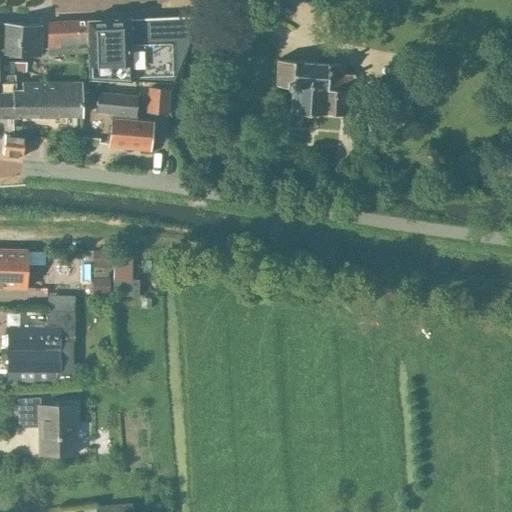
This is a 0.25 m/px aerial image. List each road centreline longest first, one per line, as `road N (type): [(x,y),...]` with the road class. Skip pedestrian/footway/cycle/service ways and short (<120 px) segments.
road 1 (residential): [(511,240),(0,168)]
road 2 (track): [(158,242),(0,231)]
